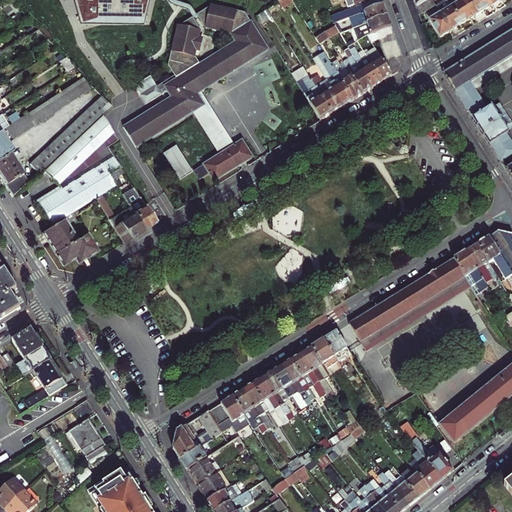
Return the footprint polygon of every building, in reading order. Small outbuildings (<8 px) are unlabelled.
[(10,0),(8,2),(13,11),(19,7),(11,0),(10,0)] [(74,0),(81,25),(104,20),(146,19),(150,0),(74,0)] [(280,0),(278,1),(282,8),(293,1),(292,0),(280,0)] [(335,23),(348,18),(383,4),(381,0),(369,0),(361,4),(360,2),(348,6),(349,10),(332,17),(335,23)] [(433,0),(424,0),(416,5),(419,14),(435,4),(433,0)] [(447,0),(433,0),(435,4),(441,13),(452,6),(447,0)] [(462,0),(461,0),(452,6),(462,23),(473,17),(462,0)] [(462,0),(473,17),(484,10),(477,0),(462,0)] [(492,4),(489,0),(477,0),(484,10),(492,4)] [(197,14),(206,28),(229,32),(249,20),(244,12),(211,4),(197,14)] [(367,23),(387,15),(383,4),(348,18),(352,28),(367,23)] [(452,6),(441,13),(451,30),(462,23),(452,6)] [(429,20),(440,37),(451,30),(441,13),(429,20)] [(357,41),(367,35),(391,26),(387,15),(367,23),(369,27),(354,33),(357,41)] [(177,26),(167,63),(171,69),(194,56),(201,30),(192,17),(177,26)] [(197,94),(201,91),(268,49),(249,20),(229,32),(230,33),(235,41),(199,64),(194,56),(171,69),(174,74),(156,86),(150,76),(135,86),(146,104),(167,90),(172,98),(124,128),(136,147),(193,111),(203,105),(197,94)] [(352,28),(354,33),(369,27),(367,23),(352,28)] [(391,26),(367,35),(371,42),(379,39),(394,33),(391,26)] [(39,29),(33,32),(40,43),(47,38),(39,29)] [(511,31),(444,74),(463,103),(502,163),(511,155),(511,141),(507,134),(509,132),(507,130),(511,126),(511,122),(511,121),(511,120),(511,102),(503,108),(500,104),(493,108),(492,105),(487,109),(475,90),(470,83),(511,56),(511,31)] [(325,52),(334,46),(326,33),(316,39),(325,52)] [(396,40),(394,33),(379,39),(382,46),(396,40)] [(382,46),(384,53),(399,47),(396,40),(382,46)] [(384,53),(387,60),(402,55),(399,47),(384,53)] [(367,57),(382,81),(391,75),(383,61),(377,50),(370,55),(369,52),(365,54),(367,57)] [(343,106),(353,99),(329,60),(325,52),(314,59),(326,79),(343,106)] [(402,55),(387,60),(383,61),(391,75),(397,71),(402,56),(402,55)] [(511,56),(470,83),(475,90),(511,67),(511,56)] [(356,60),(362,70),(372,87),(382,81),(367,57),(361,61),(359,58),(356,60)] [(69,70),(74,67),(67,58),(62,62),(69,70)] [(329,60),(353,99),(363,93),(352,76),(341,58),(334,63),(332,59),(329,60)] [(300,62),(289,69),(295,79),(300,76),(307,72),(306,71),(300,62)] [(363,93),(372,87),(362,70),(352,76),(363,93)] [(320,120),(332,113),(311,79),(307,72),(300,76),(307,86),(308,89),(307,90),(313,100),(310,102),(320,120)] [(311,79),(332,113),(343,106),(326,79),(322,81),(318,74),(311,79)] [(83,77),(8,126),(6,126),(13,136),(90,87),(83,77)] [(302,90),(310,102),(313,100),(307,90),(308,89),(307,86),(302,90)] [(203,105),(193,111),(219,155),(235,145),(201,91),(197,94),(203,105)] [(101,96),(29,163),(37,172),(40,169),(110,105),(101,96)] [(43,171),(56,185),(58,183),(61,188),(38,204),(51,226),(69,216),(95,200),(100,196),(117,186),(110,175),(121,168),(108,147),(117,140),(101,116),(43,171)] [(11,152),(0,133),(0,158),(9,153),(11,152)] [(235,145),(219,155),(194,172),(199,181),(209,174),(214,181),(252,156),(242,141),(235,145)] [(177,145),(164,153),(180,180),(194,172),(177,145)] [(27,181),(9,153),(0,158),(0,177),(12,195),(27,181)] [(511,155),(502,163),(506,169),(511,165),(511,155)] [(143,231),(155,223),(133,188),(122,195),(129,206),(143,231)] [(129,206),(113,216),(100,196),(95,200),(107,220),(122,244),(143,231),(129,206)] [(56,254),(82,237),(69,216),(51,226),(42,232),(56,254)] [(496,232),(478,244),(489,263),(494,260),(506,279),(507,279),(511,286),(511,285),(511,273),(500,255),(507,250),(496,232)] [(496,232),(507,250),(500,255),(511,273),(511,235),(497,232),(496,232)] [(86,234),(82,237),(56,254),(63,267),(74,260),(77,264),(97,251),(86,234)] [(489,263),(478,244),(465,252),(485,284),(498,277),(489,263)] [(465,252),(453,260),(465,278),(470,275),(480,293),(488,288),(485,284),(465,252)] [(372,347),(367,339),(465,278),(453,260),(349,324),(366,351),(372,347)] [(506,279),(494,260),(489,263),(498,277),(501,282),(506,279)] [(0,322),(21,310),(12,295),(18,291),(6,272),(0,277),(0,322)] [(470,286),(465,278),(367,339),(372,347),(470,286)] [(498,331),(478,300),(476,302),(485,316),(482,318),(497,342),(503,338),(498,331)] [(44,350),(33,332),(14,344),(25,362),(44,350)] [(324,340),(334,355),(339,352),(342,357),(350,352),(337,332),(324,340)] [(311,348),(321,363),(334,355),(324,340),(311,348)] [(301,354),(325,391),(330,388),(324,378),(325,378),(318,367),(322,365),(321,363),(311,348),(301,354)] [(26,379),(31,375),(52,362),(44,350),(25,362),(18,366),(26,379)] [(330,399),(325,391),(301,354),(292,360),(308,385),(313,382),(321,396),(323,395),(327,401),(330,399)] [(9,356),(3,359),(10,371),(16,367),(9,356)] [(10,371),(3,359),(2,357),(0,357),(0,365),(5,374),(10,371)] [(282,366),(304,401),(310,398),(304,388),(308,385),(292,360),(282,366)] [(68,388),(52,362),(31,375),(34,380),(38,378),(46,392),(25,404),(30,411),(68,388)] [(511,365),(440,425),(454,443),(463,435),(464,436),(466,434),(465,433),(477,424),(478,425),(479,423),(479,422),(493,410),(494,411),(496,409),(510,397),(511,398),(511,396),(511,365)] [(307,405),(304,401),(282,366),(272,372),(289,398),(293,395),(302,408),(307,405)] [(262,378),(286,417),(287,418),(291,415),(294,419),(297,417),(291,406),(288,408),(284,401),(289,398),(272,372),(262,378)] [(284,418),(286,417),(262,378),(259,380),(253,384),(269,409),(274,406),(276,409),(277,408),(284,418)] [(265,412),(269,409),(253,384),(242,390),(268,429),(273,426),(265,412)] [(233,396),(250,424),(254,429),(259,426),(263,432),(268,429),(242,390),(233,396)] [(233,396),(209,411),(222,432),(222,433),(232,427),(236,434),(250,424),(233,396)] [(199,417),(209,433),(202,437),(206,442),(222,432),(209,411),(199,417)] [(173,448),(180,459),(200,446),(203,444),(198,437),(200,436),(198,432),(200,431),(194,420),(176,431),(173,448)] [(71,433),(87,459),(106,448),(89,421),(71,433)] [(401,428),(419,450),(430,464),(442,479),(453,471),(434,447),(428,452),(417,438),(418,437),(407,423),(401,428)] [(362,426),(352,433),(356,438),(365,430),(362,426)] [(352,433),(343,440),(349,446),(350,448),(359,441),(356,438),(352,433)] [(343,440),(334,447),(339,454),(349,446),(343,440)] [(187,470),(189,469),(207,457),(200,446),(180,459),(184,465),(187,470)] [(430,464),(419,450),(413,454),(416,458),(410,463),(418,474),(430,489),(442,479),(430,464)] [(207,457),(189,469),(193,476),(191,477),(197,486),(217,474),(207,457)] [(305,466),(309,471),(318,464),(313,459),(305,465),(305,466)] [(303,482),(313,475),(309,471),(305,466),(296,473),(300,478),(303,482)] [(430,489),(418,474),(414,477),(409,471),(401,477),(418,499),(430,489)] [(11,505),(31,486),(18,472),(2,487),(7,494),(10,497),(6,500),(11,505)] [(290,484),(291,485),(300,478),(296,473),(295,472),(286,479),(290,484)] [(391,482),(383,473),(378,477),(386,486),(391,482)] [(153,511),(152,510),(149,511),(143,511),(141,510),(149,505),(145,499),(139,490),(136,485),(135,484),(131,486),(129,483),(123,474),(97,491),(90,495),(99,508),(102,506),(105,511),(106,511),(153,511)] [(227,488),(217,474),(197,486),(203,495),(205,493),(209,500),(225,490),(227,488)] [(418,499),(401,477),(400,475),(391,482),(396,489),(398,488),(404,496),(403,498),(409,506),(418,499)] [(266,479),(260,483),(267,492),(273,488),(266,479)] [(277,485),(281,491),(290,484),(286,479),(277,485)] [(398,488),(396,489),(391,482),(386,486),(387,489),(384,492),(399,511),(401,511),(409,506),(403,498),(404,496),(398,488)] [(365,488),(378,504),(380,502),(387,510),(384,511),(399,511),(384,492),(382,489),(377,493),(370,484),(365,488)] [(31,486),(11,505),(16,510),(19,507),(22,509),(23,511),(31,511),(44,500),(31,486)] [(380,502),(378,504),(365,488),(361,491),(367,498),(363,502),(370,511),(384,511),(387,510),(380,502)] [(214,511),(232,501),(225,490),(209,500),(207,501),(214,511)] [(236,511),(241,509),(246,506),(243,501),(250,497),(247,492),(237,497),(234,499),(232,501),(214,511),(236,511)] [(370,511),(363,502),(359,497),(352,502),(349,498),(346,500),(347,501),(354,511),(370,511)] [(151,503),(148,498),(145,499),(149,505),(141,510),(143,511),(149,511),(152,510),(157,507),(154,502),(151,503)] [(274,502),(258,511),(283,511),(289,508),(280,498),(274,502)] [(354,511),(347,501),(342,505),(347,511),(354,511)]
